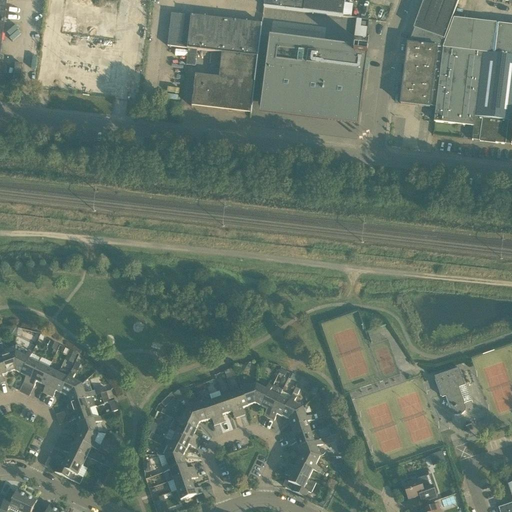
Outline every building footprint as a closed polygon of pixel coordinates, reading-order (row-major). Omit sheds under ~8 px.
[(0,0),(0,18),(4,19),(6,0),(19,0),(0,0)] [(304,13),(305,0),(264,0),(264,8),(304,13)] [(345,2),(332,0),(305,0),(304,13),(343,17),(345,2)] [(444,41),(455,12),(424,0),(414,29),(444,41)] [(424,0),(455,12),(458,0),(424,0)] [(188,49),(197,51),(211,52),(211,53),(258,59),(262,25),(172,14),(167,47),(188,49)] [(482,54),(511,57),(511,26),(499,25),(497,25),(497,24),(454,19),(443,48),(442,49),(443,49),(482,54)] [(409,44),(408,44),(437,48),(442,49),(443,48),(442,48),(444,41),(414,29),(409,44)] [(262,99),(360,112),(367,61),(368,49),(355,47),(270,36),(262,99)] [(443,49),(442,49),(437,48),(408,44),(400,104),(430,108),(430,107),(436,107),(443,49)] [(197,51),(188,49),(186,66),(195,67),(197,51)] [(434,122),(474,127),(475,117),(482,54),(443,49),(436,107),(434,122)] [(212,66),(222,67),(221,78),(196,75),(192,107),(192,106),(250,113),(250,114),(251,114),(258,59),(211,53),(209,65),(212,66)] [(487,142),(511,146),(511,145),(511,57),(482,54),(475,117),(474,127),(472,141),(481,142),(481,139),(487,140),(487,142)] [(13,86),(20,86),(22,65),(15,64),(13,86)] [(2,358),(7,374),(15,371),(16,346),(4,351),(0,339),(0,354),(1,358),(2,358)] [(16,346),(15,371),(22,375),(29,360),(32,354),(33,353),(28,351),(27,353),(25,351),(16,346)] [(32,354),(29,360),(22,375),(26,378),(23,384),(29,386),(39,365),(42,359),(32,354)] [(39,365),(29,386),(34,389),(36,382),(41,385),(49,369),(39,365)] [(48,395),(58,374),(49,369),(41,385),(46,387),(43,393),(48,395)] [(61,369),(58,374),(48,395),(53,398),(56,392),(61,394),(70,374),(61,369)] [(234,369),(224,372),(225,373),(227,379),(237,376),(234,369)] [(465,412),(466,409),(464,404),(459,388),(465,386),(459,369),(434,377),(441,397),(445,396),(450,409),(451,409),(452,414),(455,416),(458,416),(463,414),(465,412)] [(70,374),(61,394),(68,397),(82,385),(73,380),(75,374),(71,372),(70,374)] [(242,391),(248,407),(255,404),(256,386),(246,389),(244,383),(239,384),(242,391)] [(266,390),(256,386),(255,404),(262,408),(273,386),(269,384),(266,390)] [(70,405),(92,397),(92,398),(93,397),(92,392),(85,395),(82,385),(68,397),(71,405),(70,405)] [(264,416),(269,419),(279,397),(282,391),(273,386),(262,408),(267,410),(264,416)] [(243,409),(248,407),(242,391),(232,395),(240,417),(245,415),(243,409)] [(106,392),(101,394),(104,404),(110,402),(106,392)] [(164,407),(174,397),(170,394),(161,403),(164,407)] [(232,395),(222,398),(227,414),(232,413),(234,419),(240,417),(232,395)] [(282,417),(289,420),(303,408),(294,404),(296,398),(292,395),(289,402),(282,417)] [(70,405),(67,406),(69,411),(66,412),(67,417),(90,409),(95,407),(92,398),(92,397),(70,405)] [(282,417),(289,402),(279,397),(269,419),(274,421),(277,415),(282,417)] [(207,421),(201,405),(202,405),(199,398),(195,400),(197,406),(187,410),(199,424),(207,421)] [(222,398),(212,402),(219,424),(225,422),(222,416),(227,414),(222,398)] [(212,402),(202,405),(201,405),(207,421),(212,420),(214,426),(219,424),(212,402)] [(289,420),(292,428),(308,423),(314,421),(313,416),(306,418),(303,408),(289,420)] [(77,425),(93,420),(93,419),(90,409),(67,417),(69,423),(76,421),(77,425)] [(163,410),(161,414),(172,419),(174,415),(163,410)] [(199,424),(187,410),(183,419),(176,416),(174,420),(196,431),(199,424)] [(105,423),(117,418),(115,413),(103,417),(105,423)] [(93,419),(93,420),(77,425),(78,426),(80,433),(99,434),(95,424),(102,422),(100,417),(93,419)] [(170,430),(176,433),(198,444),(200,439),(194,436),(196,431),(174,420),(170,430)] [(289,441),(311,433),(308,423),(292,428),(293,433),(287,435),(289,441)] [(322,443),(337,440),(333,425),(319,428),(322,443)] [(158,430),(152,427),(149,432),(152,433),(155,435),(158,430)] [(297,444),(299,449),(321,441),(318,431),(311,433),(289,441),(290,446),(297,444)] [(94,443),(99,434),(80,433),(77,440),(92,447),(92,448),(98,451),(101,446),(94,443)] [(157,456),(158,456),(165,456),(183,458),(186,451),(187,451),(172,443),(155,435),(152,433),(149,439),(161,446),(156,455),(158,455),(157,456)] [(176,433),(172,443),(187,451),(189,446),(195,449),(198,444),(176,433)] [(87,457),(92,448),(92,447),(77,440),(74,445),(68,442),(66,447),(87,457)] [(321,449),(317,450),(316,447),(323,445),(321,441),(299,449),(302,456),(320,457),(323,456),(325,454),(324,450),(321,449)] [(87,457),(66,447),(63,452),(69,455),(67,459),(82,467),(87,457)] [(168,466),(162,468),(161,469),(163,473),(170,471),(186,465),(183,458),(165,456),(168,466)] [(315,466),(320,457),(302,456),(298,463),(313,471),(319,474),(322,470),(315,466)] [(82,467),(67,459),(65,464),(59,461),(56,466),(58,467),(55,473),(80,485),(83,479),(78,476),(82,467)] [(308,480),(313,471),(298,463),(295,468),(289,465),(287,470),(308,480)] [(170,471),(174,481),(196,473),(194,468),(188,470),(186,465),(170,471)] [(316,484),(308,480),(287,470),(284,475),(291,478),(288,483),(295,486),(293,492),(305,498),(308,493),(311,494),(316,484)] [(174,481),(177,491),(193,485),(191,481),(198,478),(196,473),(174,481)] [(436,498),(436,497),(433,487),(430,488),(426,477),(420,479),(420,481),(413,483),(412,481),(410,480),(405,481),(404,484),(405,486),(404,486),(408,501),(420,497),(422,503),(436,498)] [(511,511),(511,478),(506,480),(511,497),(511,503),(498,508),(499,511),(511,511)] [(195,490),(193,485),(177,491),(181,502),(203,494),(201,488),(195,490)] [(6,498),(0,511),(13,511),(14,510),(18,511),(19,511),(27,497),(17,492),(12,501),(6,498)] [(167,511),(162,496),(154,499),(158,511),(167,511)] [(34,511),(33,511),(37,502),(27,497),(19,511),(34,511)]
